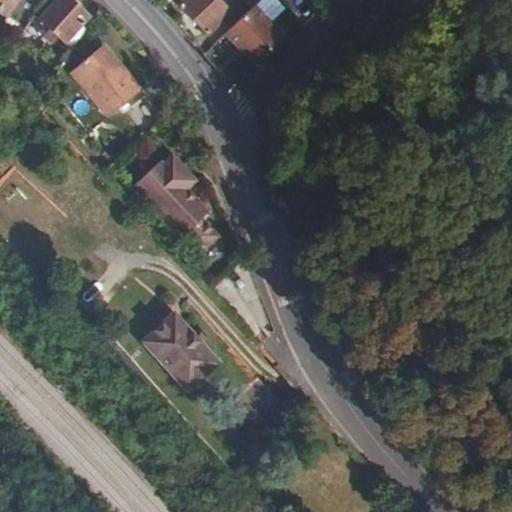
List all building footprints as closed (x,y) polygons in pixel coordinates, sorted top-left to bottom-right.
[(0,0),(0,17),(21,33),(41,4),(35,0),(0,0)] [(86,18),(64,0),(53,0),(36,22),(58,41),(55,45),(60,49),(86,18)] [(218,0),(180,0),(178,2),(206,33),(229,12),(218,0)] [(236,0),(246,9),(248,7),(253,0),(236,0)] [(284,0),(302,24),(310,11),(302,0),(284,0)] [(246,9),(220,36),(249,64),(277,35),(248,7),(246,9)] [(98,47),(69,73),(107,117),(137,91),(98,47)] [(159,165),(133,188),(198,259),(217,241),(200,223),(207,217),(186,194),(195,185),(171,159),(162,168),(159,165)] [(15,170),(0,185),(0,207),(23,229),(49,202),(15,170)] [(173,314),(142,340),(184,389),(215,363),(173,314)]
